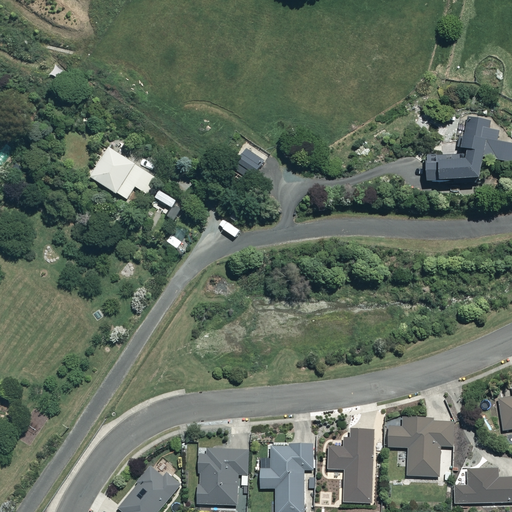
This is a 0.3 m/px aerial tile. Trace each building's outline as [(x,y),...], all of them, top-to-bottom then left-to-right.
[(460,154),(422,155),(423,182),(476,180),(481,160),(511,164),(511,143),(496,140),(498,131),(488,129),(489,122),(466,116),(462,135),(458,135),(455,149),(460,151),(460,154)] [(252,151),(239,172),(257,183),(270,162),(252,151)] [(93,185),(115,199),(129,207),(136,195),(145,200),(156,182),(111,155),(93,185)] [(182,241),(172,233),(166,241),(176,248),(182,241)] [(511,396),(498,398),(503,429),(511,428),(511,396)] [(407,449),(407,476),(441,477),(442,445),(454,445),(455,422),(433,422),(434,417),(406,416),(406,426),(388,425),(388,449),(407,449)] [(328,447),(328,470),(345,471),(344,503),(374,504),(376,430),(353,430),(353,436),(343,436),(342,447),(328,447)] [(275,487),(274,511),(304,511),(305,470),(315,470),(315,445),(273,445),(273,468),(260,468),(260,487),(275,487)] [(199,454),(198,504),(238,505),(239,476),(250,476),(250,448),(209,448),(209,454),(199,454)] [(121,511),(154,511),(178,482),(154,462),(117,508),(121,511)] [(454,484),(455,504),(511,502),(511,475),(501,476),(500,466),(469,466),(469,484),(454,484)] [(441,484),(392,486),(392,504),(441,503),(441,484)]
